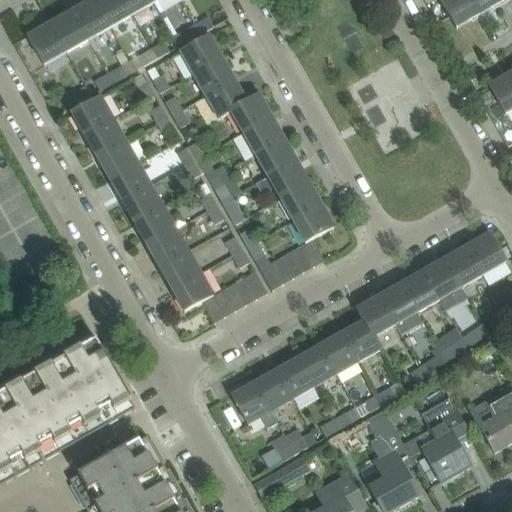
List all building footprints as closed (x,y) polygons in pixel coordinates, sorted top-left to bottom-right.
[(110,30),(132,18),(122,0),(96,0),(94,1),(110,30)] [(151,0),(122,0),(132,18),(154,5),(151,0)] [(478,18),(467,0),(442,0),(440,2),(456,30),(478,18)] [(467,0),(478,18),(500,5),(497,0),(467,0)] [(88,43),(107,32),(110,30),(94,1),(72,14),(88,43)] [(66,55),(88,43),(72,14),(50,26),(66,55)] [(208,19),(195,27),(200,36),(213,29),(208,19)] [(28,39),(44,68),(66,55),(50,26),(28,39)] [(200,36),(195,27),(182,34),(188,44),(200,36)] [(193,77),(222,60),(209,39),(180,55),(193,77)] [(164,44),(151,52),(157,61),(170,54),(164,44)] [(157,61),(151,52),(139,59),(144,68),(157,61)] [(193,77),(205,99),(234,82),(222,60),(193,77)] [(121,69),(108,77),(113,86),(126,79),(121,69)] [(505,117),(511,112),(511,77),(511,75),(489,88),(501,110),(505,117)] [(113,86),(108,77),(95,84),(100,93),(113,86)] [(162,78),(153,83),(160,96),(169,90),(162,78)] [(218,121),(230,115),(247,104),(234,82),(205,99),(218,121)] [(147,86),(138,91),(145,104),(155,99),(147,86)] [(86,89),(72,96),(78,106),(91,98),(86,89)] [(230,115),(242,137),(271,119),(259,97),(247,104),(230,115)] [(71,116),(84,138),(113,122),(100,100),(89,106),(71,116)] [(182,113),(175,100),(165,105),(173,118),(182,113)] [(493,123),(505,117),(501,110),(499,106),(487,113),(493,123)] [(158,126),(167,121),(160,108),(151,113),(158,126)] [(189,126),(182,113),(173,118),(180,131),(189,126)] [(242,137),(254,159),(284,141),(271,119),(242,137)] [(175,134),(167,121),(158,126),(165,139),(175,134)] [(125,144),(113,122),(84,138),(96,160),(125,144)] [(254,159),(267,181),(296,164),(284,141),(254,159)] [(96,160),(109,182),(138,166),(125,144),(96,160)] [(197,145),(188,150),(195,163),(204,158),(197,145)] [(178,156),(185,168),(195,163),(188,150),(178,156)] [(204,158),(195,163),(203,175),(205,174),(210,183),(219,178),(213,169),(211,170),(204,158)] [(193,181),(203,175),(195,163),(185,168),(193,181)] [(261,197),(272,190),(279,202),(309,186),(296,164),(267,181),(256,187),(261,197)] [(150,188),(138,166),(109,182),(121,204),(150,188)] [(224,187),(219,178),(210,183),(215,193),(222,206),(231,200),(224,187)] [(279,202),(292,224),(321,208),(309,186),(279,202)] [(121,204),(134,226),(163,210),(150,188),(121,204)] [(200,201),(208,213),(217,208),(210,195),(200,201)] [(239,213),(231,200),(222,206),(229,218),(239,213)] [(224,221),(217,208),(208,213),(215,226),(224,221)] [(304,246),(312,242),(334,230),(321,208),(292,224),(304,246)] [(175,232),(163,210),(134,226),(146,248),(175,232)] [(240,236),(247,249),(256,244),(249,231),(240,236)] [(146,248),(159,270),(188,254),(175,232),(146,248)] [(467,249),(483,278),(505,265),(489,236),(467,249)] [(225,244),(232,257),(242,252),(234,239),(225,244)] [(312,242),(304,246),(301,248),(314,270),(324,264),(312,242)] [(256,244),(247,249),(254,262),(264,257),(256,244)] [(314,270),(301,248),(291,254),(303,276),(314,270)] [(467,249),(445,261),(461,290),(483,278),(467,249)] [(249,265),(242,252),(232,257),(240,270),(249,265)] [(201,276),(188,254),(159,270),(171,292),(201,276)] [(293,281),(303,276),(291,254),(281,260),(293,281)] [(264,257),(254,262),(260,272),(269,266),(264,257)] [(270,266),(283,287),(293,281),(281,260),(270,266)] [(439,303),(461,290),(445,261),(422,274),(439,303)] [(272,293),(283,287),(270,266),(269,266),(260,272),(272,293)] [(255,274),(244,281),(256,302),(267,296),(255,274)] [(422,274),(400,286),(417,315),(439,303),(422,274)] [(184,315),(202,304),(213,298),(201,276),(171,292),(184,315)] [(246,308),(256,302),(244,281),(233,287),(246,308)] [(400,286),(378,299),(395,328),(401,339),(423,326),(416,316),(417,315),(400,286)] [(233,287),(223,292),(235,314),(246,308),(233,287)] [(225,320),(235,314),(223,292),(213,298),(225,320)] [(202,304),(214,326),(225,320),(213,298),(202,304)] [(356,312),(364,324),(374,340),(395,328),(378,299),(356,312)] [(511,320),(511,317),(506,309),(489,321),(496,331),(511,320)] [(381,352),(374,340),(364,324),(342,336),(358,365),(381,352)] [(482,340),(476,331),(463,340),(470,349),(482,340)] [(0,487),(135,411),(91,334),(0,385),(0,487)] [(342,336),(320,349),(336,378),(358,365),(342,336)] [(470,349),(463,340),(451,348),(458,357),(470,349)] [(336,378),(320,349),(298,361),(314,390),(336,378)] [(428,377),(441,369),(434,360),(422,368),(428,377)] [(314,390),(298,361),(276,374),(292,402),(292,403),(314,390)] [(428,377),(422,368),(410,376),(416,386),(428,377)] [(270,415),(271,415),(292,402),(276,374),(254,386),(270,415)] [(232,398),(248,427),(260,420),(267,432),(277,426),(271,415),(270,415),(254,386),(232,398)] [(511,389),(495,399),(470,413),(494,456),(511,445),(511,389)] [(395,400),(390,390),(377,397),(382,407),(395,400)] [(370,414),(382,407),(377,397),(364,405),(370,414)] [(434,427),(428,430),(436,444),(422,452),(431,469),(441,486),(442,485),(452,480),(470,470),(456,445),(470,437),(466,430),(457,414),(455,414),(448,402),(428,413),(427,414),(434,427)] [(369,489),(375,500),(382,511),(394,511),(418,499),(404,473),(403,471),(409,467),(410,470),(415,467),(408,456),(398,438),(384,413),(366,423),(376,441),(370,444),(379,461),(374,464),(379,473),(384,481),(369,489)] [(346,415),(333,422),(339,432),(352,425),(346,415)] [(326,439),(339,432),(333,422),(320,430),(326,439)] [(70,483),(86,511),(188,511),(147,439),(70,483)] [(301,440),(289,447),(295,457),(307,450),(301,440)] [(289,447),(276,454),(282,464),(295,457),(289,447)] [(302,460),(275,475),(254,487),(262,501),(310,473),(302,460)] [(361,511),(366,510),(367,509),(363,502),(362,501),(355,489),(349,478),(324,492),(317,496),(326,511),(324,511),(361,511)]
